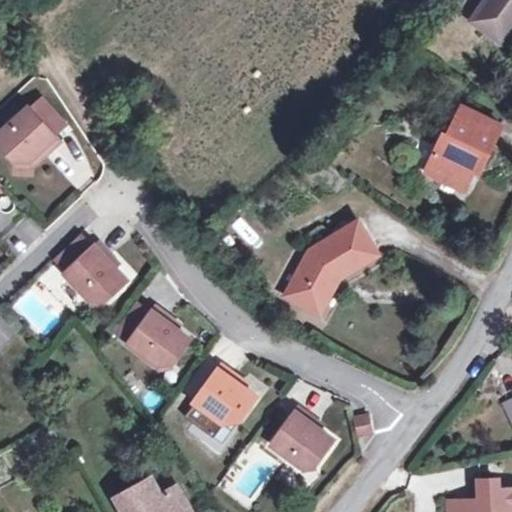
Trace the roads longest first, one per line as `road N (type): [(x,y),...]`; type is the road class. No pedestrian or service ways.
road 1 (residential): [(119,176),(228,323),(424,414)]
road 2 (residential): [(511,258),(424,414)]
road 3 (residential): [(0,289),(119,176)]
road 4 (residential): [(424,414),(346,511)]
